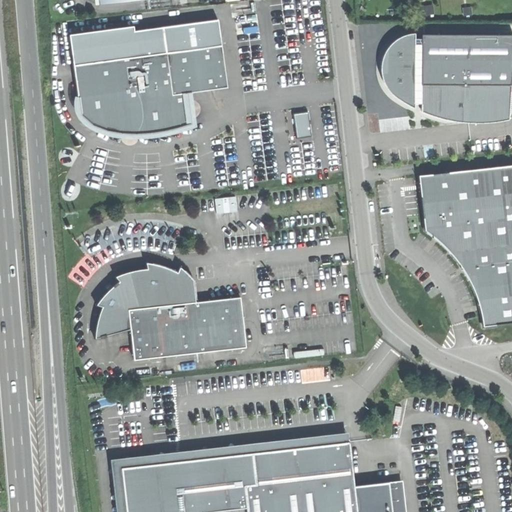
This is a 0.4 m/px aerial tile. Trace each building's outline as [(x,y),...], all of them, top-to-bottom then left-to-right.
[(432,7),(422,7),(423,16),(433,15),(432,7)] [(482,123),(508,119),(511,60),(511,34),(421,34),(421,38),(414,39),(414,33),(402,36),(391,43),(384,51),(381,61),(381,69),(381,72),(384,83),(392,94),(401,102),(414,109),(414,104),(421,104),(421,112),(442,119),(461,123),(482,123)] [(189,93),(227,88),(224,66),(221,46),(74,65),(78,94),(76,100),(76,109),(80,118),(90,126),(105,133),(120,136),(144,136),(169,133),(194,125),(189,93)] [(293,137),(313,135),(311,112),(291,114),(293,137)] [(131,154),(121,152),(119,172),(131,173),(131,154)] [(483,326),(511,322),(511,165),(419,176),(422,200),(425,230),(439,241),(453,256),(466,275),(476,295),(482,313),(483,326)] [(214,214),(238,212),(236,196),(213,198),(214,214)] [(133,360),(245,347),(242,320),(239,297),(194,302),(193,281),(178,266),(177,272),(162,266),(145,262),(146,270),(140,269),(131,271),(115,277),(118,282),(105,293),(94,306),(102,306),(97,322),(94,339),(130,329),(133,360)] [(303,369),(304,381),(332,378),(331,366),(303,369)] [(254,454),(350,443),(349,433),(113,460),(118,511),(128,511),(124,469),(254,454)] [(356,489),(350,443),(254,454),(257,484),(247,486),(249,507),(249,511),(405,511),(403,483),(356,489)] [(257,484),(254,454),(124,469),(128,511),(208,511),(249,507),(247,486),(257,484)]
